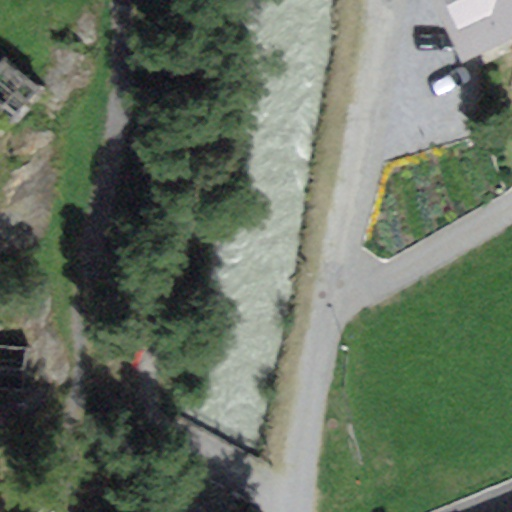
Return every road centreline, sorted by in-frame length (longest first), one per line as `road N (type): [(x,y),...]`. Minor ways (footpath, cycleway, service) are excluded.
road 1 (residential): [(276,511),(358,0)]
road 2 (track): [(117,0),(116,219),(103,309),(116,380),(142,414)]
road 3 (track): [(142,414),(278,476)]
